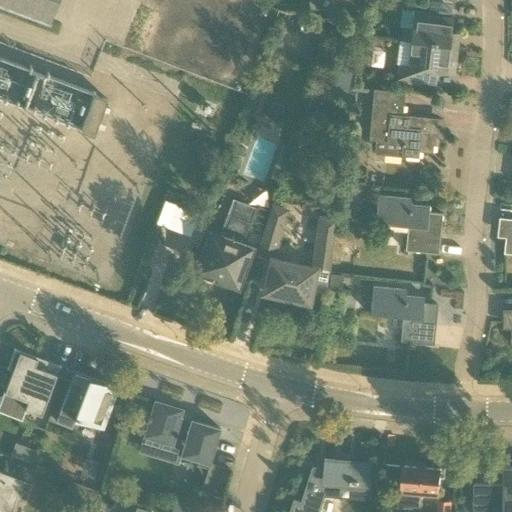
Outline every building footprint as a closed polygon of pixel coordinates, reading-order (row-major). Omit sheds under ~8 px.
[(0,0),(0,1),(47,20),(54,0),(0,0)] [(309,0),(309,1),(309,9),(335,9),(330,0),(309,0)] [(402,40),(458,48),(460,34),(451,33),(453,18),(438,16),(438,13),(414,11),(412,29),(404,28),(402,40)] [(456,62),(458,48),(402,40),(402,41),(399,41),(396,65),(399,65),(397,81),(427,84),(428,73),(446,75),(448,61),(456,62)] [(352,73),(336,69),(330,95),(347,99),(352,73)] [(322,97),(326,83),(316,80),(312,94),(322,97)] [(427,118),(403,116),(405,93),(374,90),(369,141),(402,144),(401,157),(419,159),(419,153),(433,154),(435,131),(426,130),(427,118)] [(93,136),(107,100),(94,95),(80,132),(93,136)] [(430,207),(411,205),(411,199),(378,196),(375,224),(407,228),(405,251),(437,254),(438,235),(441,235),(443,214),(429,213),(430,207)] [(310,268),(275,260),(290,210),(271,204),(256,256),(271,260),(264,293),(308,302),(311,289),(326,292),(337,219),(318,216),(310,268)] [(218,237),(211,234),(197,272),(206,275),(208,279),(224,285),(228,283),(237,287),(251,249),(242,245),(250,224),(248,223),(252,213),(233,207),(230,216),(226,215),(218,237)] [(344,277),(331,275),(330,288),(342,289),(344,277)] [(425,298),(406,295),(407,290),(373,287),(370,316),(403,319),(401,342),(432,345),(434,326),(436,326),(438,305),(424,303),(425,298)] [(12,372),(4,393),(28,402),(25,410),(41,416),(61,367),(15,349),(7,370),(12,372)] [(74,372),(56,421),(72,427),(75,419),(97,428),(96,429),(98,429),(103,415),(107,416),(113,401),(109,400),(114,387),(74,372)] [(182,449),(180,457),(209,465),(220,429),(181,418),(183,410),(154,401),(150,417),(148,417),(147,421),(148,422),(143,438),(182,449)] [(35,451),(15,444),(11,456),(30,463),(35,451)] [(375,501),(375,494),(377,475),(369,474),(370,464),(328,460),(327,468),(313,468),(302,502),(294,499),(290,511),(320,511),(326,497),(375,501)] [(500,468),(504,468),(504,484),(474,484),(473,511),(511,511),(511,461),(500,462),(500,468)] [(423,493),(439,495),(441,469),(405,466),(403,492),(398,491),(397,507),(421,509),(423,493)] [(31,483),(0,471),(0,511),(11,511),(17,496),(25,499),(31,483)] [(90,507),(96,492),(70,482),(64,497),(90,507)] [(439,502),(437,511),(450,511),(451,503),(439,502)]
